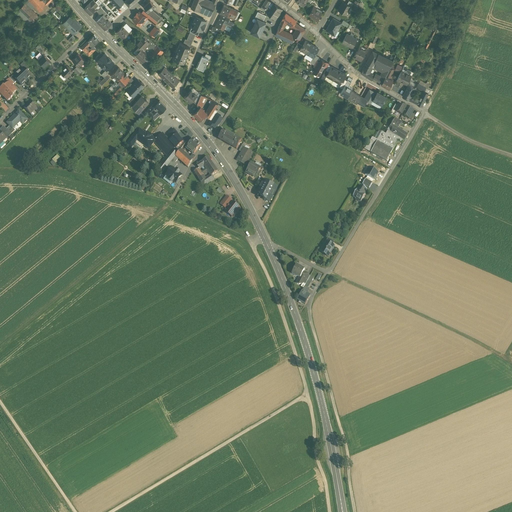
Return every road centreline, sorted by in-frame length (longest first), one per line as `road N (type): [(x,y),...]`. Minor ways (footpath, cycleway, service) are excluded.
road 1 (track): [(355,511),(346,442),(309,311),(328,272),(511,363)]
road 2 (track): [(258,242),(253,247),(307,395),(329,511)]
road 3 (secondary): [(266,242),(298,321),(343,511)]
road 4 (track): [(258,242),(70,174),(0,170)]
road 5 (residential): [(266,242),(328,272),(424,112)]
road 6 (track): [(0,350),(134,239),(186,180)]
road 7 (track): [(307,395),(110,511)]
road 8 (track): [(474,0),(451,67),(424,112),(511,155)]
road 9 (residential): [(315,34),(362,79),(424,112)]
road 10 (track): [(0,400),(75,511)]
road 11 (residential): [(94,28),(0,123)]
